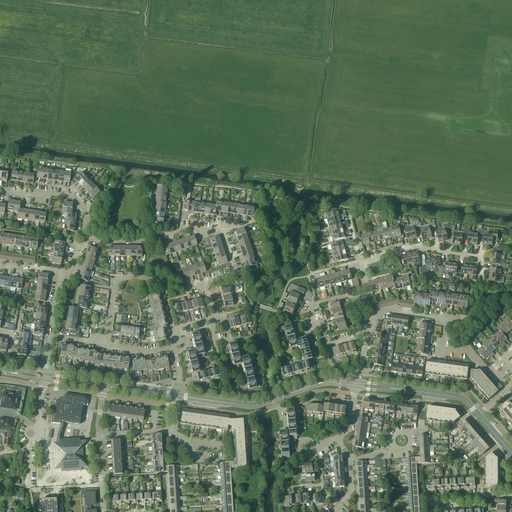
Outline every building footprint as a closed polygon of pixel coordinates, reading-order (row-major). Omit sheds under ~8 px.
[(0,181),(7,182),(8,171),(0,169),(0,181)] [(76,181),(78,183),(85,177),(81,173),(77,177),(74,179),(71,182),(73,184),(76,181)] [(79,190),(89,181),(85,177),(78,183),(80,185),(77,188),(79,190)] [(92,184),(89,181),(79,190),(81,192),(84,189),(86,191),(92,184)] [(89,195),(96,188),(92,184),(86,191),(88,193),(85,196),(86,198),(89,195)] [(100,192),(96,188),(89,195),(93,199),(92,200),(94,203),(103,194),(101,191),(100,192)] [(13,211),(18,212),(19,210),(20,205),(23,205),(23,201),(20,200),(20,203),(15,202),(13,211)] [(258,207),(257,207),(254,206),(254,208),(249,207),(247,216),(252,217),(252,219),(256,219),(258,207)] [(326,215),(327,219),(341,216),(339,211),(326,215)] [(413,227),(409,228),(412,239),(417,238),(414,229),(418,228),(420,227),(419,223),(418,220),(415,221),(412,222),(413,227)] [(429,227),(425,228),(428,239),(432,238),(430,231),(436,229),(434,222),(428,224),(429,227)] [(421,223),(419,223),(420,227),(418,228),(419,230),(420,230),(423,240),(428,239),(425,228),(423,229),(421,223)] [(408,240),(412,239),(409,228),(405,229),(404,224),(400,225),(402,232),(405,231),(408,240)] [(445,229),(440,230),(443,241),(448,240),(446,233),(450,232),(451,232),(452,226),(448,225),(444,226),(445,229)] [(463,235),(466,235),(467,228),(464,227),(463,234),(459,233),(457,245),(462,245),(463,235)] [(233,239),(246,234),(244,229),(235,232),(236,235),(232,236),(233,239)] [(478,237),(481,237),(482,230),(479,229),(478,234),(474,234),(472,245),(477,246),(478,237)] [(497,239),(498,232),(494,231),(493,234),(489,234),(487,245),(492,246),(493,240),(497,240),(497,239)] [(345,233),(331,237),(333,241),(346,238),(345,233)] [(0,243),(7,245),(8,235),(1,234),(0,238),(0,243)] [(191,247),(187,234),(185,235),(186,239),(183,240),(186,249),(191,247)] [(197,245),(194,237),(191,238),(189,234),(187,234),(191,247),(197,245)] [(7,245),(14,246),(16,236),(8,235),(7,245)] [(21,247),(23,237),(16,236),(14,246),(21,247)] [(21,247),(29,248),(30,238),(23,237),(21,247)] [(186,249),(183,240),(180,241),(179,237),(177,238),(181,251),(186,249)] [(220,242),(219,237),(209,240),(211,245),(220,242)] [(29,248),(36,249),(38,240),(30,238),(29,248)] [(177,238),(174,239),(176,243),(173,243),(176,252),(181,251),(177,238)] [(236,249),(249,244),(247,239),(238,242),(239,245),(235,246),(236,249)] [(169,240),(166,241),(171,254),(176,252),(173,243),(170,244),(169,240)] [(171,254),(166,241),(164,242),(165,246),(162,247),(165,256),(171,254)] [(330,245),(332,249),(345,246),(344,241),(330,245)] [(211,245),(213,250),(222,247),(220,242),(211,245)] [(242,252),(250,249),(249,244),(236,249),(237,251),(241,250),(242,252)] [(89,248),(87,252),(96,255),(98,251),(92,248),(92,246),(88,245),(88,248),(89,248)] [(491,254),(490,258),(503,260),(504,256),(505,256),(507,246),(499,245),(498,255),(491,254)] [(222,247),(213,250),(215,256),(224,252),(222,247)] [(239,259),(252,255),(250,249),(242,252),(243,255),(239,257),(239,259)] [(94,261),(96,255),(87,252),(86,256),(82,254),(81,257),(94,261)] [(215,256),(216,261),(225,258),(224,252),(215,256)] [(414,263),(412,254),(406,256),(403,257),(405,261),(407,268),(410,267),(409,264),(414,263)] [(245,263),(254,260),(252,255),(239,259),(240,261),(244,260),(245,263)] [(348,255),(334,258),(335,263),(349,259),(348,255)] [(93,266),(94,261),(81,257),(81,259),(85,260),(84,263),(93,266)] [(225,258),(216,261),(218,266),(227,263),(225,258)] [(430,260),(433,269),(438,267),(438,266),(441,265),(439,258),(436,259),(430,260)] [(503,260),(490,258),(490,263),(498,264),(498,267),(505,268),(508,268),(508,265),(503,265),(503,260)] [(254,260),(245,263),(247,268),(245,268),(246,272),(258,268),(257,265),(259,264),(258,259),(254,260)] [(423,267),(425,274),(428,273),(428,270),(433,269),(430,260),(425,262),(426,266),(423,267)] [(451,272),(452,263),(446,262),(445,267),(443,267),(442,274),(448,275),(448,272),(451,272)] [(78,267),(91,271),(93,266),(84,263),(83,266),(79,265),(78,267)] [(202,273),(205,272),(206,272),(203,263),(196,265),(201,278),(204,277),(202,273)] [(452,263),(451,272),(456,273),(455,277),(458,278),(459,271),(457,270),(458,264),(452,263)] [(199,279),(201,278),(196,265),(191,267),(193,276),(198,275),(199,279)] [(462,273),(467,274),(469,265),(463,265),(462,271),(459,271),(458,278),(461,278),(462,273)] [(474,266),(469,265),(467,274),(473,275),(472,280),(475,280),(476,273),(477,267),(474,266)] [(89,276),(91,271),(78,267),(77,269),(81,271),(80,273),(89,276)] [(185,269),(188,278),(190,277),(191,281),(193,281),(192,277),(193,276),(191,267),(185,269)] [(352,280),(350,275),(349,271),(346,272),(345,268),(343,268),(346,281),(352,280)] [(185,279),(188,278),(185,269),(182,270),(182,269),(178,270),(182,282),(186,281),(185,279)] [(341,283),(339,274),(336,274),(335,270),(332,271),(336,284),(341,283)] [(78,279),(83,280),(87,282),(89,276),(80,273),(79,276),(75,275),(75,277),(78,279)] [(331,285),(328,276),(325,277),(324,273),(322,274),(325,287),(331,285)] [(501,278),(501,275),(490,274),(489,278),(496,279),(496,282),(503,283),(504,278),(501,278)] [(393,280),(394,280),(393,276),(385,278),(388,288),(395,286),(393,280)] [(407,289),(407,287),(411,286),(408,276),(401,278),(403,288),(404,290),(407,289)] [(388,288),(385,278),(378,280),(381,290),(388,288)] [(403,288),(401,278),(394,280),(393,280),(395,286),(396,290),(403,288)] [(381,290),(378,280),(371,282),(373,292),(381,290)] [(300,295),(292,292),(290,291),(288,296),(290,297),(298,300),(300,295)] [(431,292),(431,296),(430,302),(430,306),(433,306),(433,303),(437,303),(439,293),(431,292)] [(441,307),(444,308),(446,294),(439,293),(437,303),(441,304),(441,307)] [(159,294),(148,296),(156,329),(152,330),(155,342),(166,339),(163,328),(167,328),(159,294)] [(418,308),(422,308),(423,295),(416,294),(414,304),(419,304),(418,308)] [(448,305),(452,305),(454,295),(446,294),(444,308),(448,308),(448,305)] [(431,296),(423,295),(422,308),(425,308),(425,305),(430,306),(430,302),(431,296)] [(456,309),(459,310),(461,296),(454,295),(452,305),(456,306),(456,309)] [(469,297),(461,296),(459,310),(462,310),(463,307),(467,307),(469,297)] [(296,305),(298,300),(290,297),(288,302),(296,305)] [(336,303),(336,301),(335,300),(331,301),(332,304),(331,305),(332,310),(341,307),(339,302),(336,303)] [(288,302),(286,307),(294,310),(296,305),(288,302)] [(181,314),(182,313),(180,304),(175,305),(175,306),(173,307),(174,310),(176,310),(177,314),(181,313),(181,314)] [(292,316),(294,310),(286,307),(284,312),(292,316)] [(503,324),(509,331),(511,329),(511,322),(509,319),(503,324)] [(430,333),(430,330),(431,326),(433,326),(433,322),(427,321),(427,325),(421,324),(420,331),(430,333)] [(75,330),(76,325),(67,324),(66,329),(64,329),(64,332),(69,333),(76,334),(76,331),(75,330)] [(115,335),(138,338),(140,327),(117,324),(115,335)] [(504,336),(509,331),(503,324),(497,329),(500,332),(504,336)] [(429,337),(430,333),(420,331),(419,336),(416,335),(416,338),(419,339),(432,341),(433,337),(429,337)] [(494,337),(503,347),(506,345),(503,342),(507,339),(504,336),(500,332),(494,337)] [(301,336),(302,339),(308,362),(310,361),(310,363),(312,363),(311,361),(311,360),(313,359),(306,338),(311,337),(310,334),(301,336)] [(501,349),(503,347),(494,337),(489,342),(495,349),(498,346),(501,349)] [(308,362),(302,339),(298,340),(304,361),(307,361),(308,361),(308,362)] [(432,344),(432,341),(419,339),(418,346),(428,348),(428,344),(432,344)] [(349,342),(346,343),(347,345),(340,347),(339,345),(336,346),(337,348),(333,349),(335,358),(357,352),(355,348),(358,347),(356,340),(353,341),(354,343),(350,344),(349,342)] [(483,347),(492,357),(494,355),(492,352),(495,349),(489,342),(483,347)] [(292,348),(298,346),(297,343),(289,345),(290,349),(285,350),(286,353),(293,351),(292,348)] [(60,355),(66,356),(71,357),(71,359),(94,362),(93,365),(128,369),(130,358),(96,354),(96,351),(73,348),(74,346),(62,344),(60,355)] [(427,352),(428,348),(418,346),(417,354),(430,356),(431,352),(427,352)] [(492,357),(483,347),(477,352),(484,359),(487,356),(489,359),(492,357)] [(191,348),(189,349),(195,373),(199,372),(194,350),(191,351),(191,348)] [(195,373),(189,349),(186,349),(187,352),(186,352),(191,374),(195,373)] [(241,358),(242,362),(250,359),(249,356),(248,356),(247,353),(243,354),(244,357),(241,358)] [(146,373),(169,367),(166,356),(144,362),(143,358),(132,361),(134,369),(132,370),(134,376),(141,374),(140,370),(145,369),(146,373)] [(240,360),(232,362),(232,366),(234,366),(235,369),(239,368),(238,365),(241,364),(240,360)] [(312,365),(309,366),(308,362),(304,363),(306,372),(313,370),(312,365)] [(425,374),(439,376),(441,364),(427,362),(425,374)] [(439,376),(453,378),(455,365),(441,364),(439,376)] [(467,380),(469,367),(455,365),(453,378),(467,380)] [(217,378),(221,377),(220,376),(223,375),(221,371),(219,371),(218,369),(214,370),(217,378)] [(479,371),(471,371),(471,378),(469,380),(478,390),(488,382),(479,371)] [(488,401),(497,393),(488,382),(478,390),(488,401)] [(2,407),(16,409),(18,395),(4,393),(2,407)] [(82,406),(85,406),(86,397),(64,394),(64,398),(63,397),(62,398),(61,398),(60,398),(60,399),(59,399),(59,400),(58,400),(58,401),(58,402),(54,402),(51,423),(60,424),(61,422),(60,427),(56,438),(57,443),(53,444),(65,455),(65,457),(54,470),(61,470),(61,472),(81,471),(81,468),(87,468),(83,464),(82,446),(86,442),(79,442),(79,439),(59,441),(59,443),(58,438),(62,428),(63,423),(80,425),(82,406)] [(125,407),(118,406),(119,402),(115,401),(114,405),(110,405),(109,416),(143,421),(145,410),(141,409),(142,405),(137,404),(137,409),(130,408),(130,403),(126,403),(125,407)] [(345,416),(345,415),(346,407),(342,407),(343,404),(339,404),(339,406),(332,405),(332,403),(329,402),(328,405),(324,404),(324,406),(321,406),(321,404),(318,403),(317,406),(308,404),(308,405),(306,405),(305,409),(307,409),(307,414),(323,416),(324,413),(345,416)] [(511,403),(510,402),(508,404),(507,403),(503,406),(504,407),(499,411),(509,422),(511,419),(511,403)] [(435,422),(440,423),(442,410),(428,408),(426,421),(432,421),(432,419),(435,420),(435,422)] [(296,409),(288,409),(289,420),(297,419),(296,409)] [(180,423),(192,424),(194,412),(182,410),(180,423)] [(440,423),(446,423),(446,421),(448,422),(448,424),(454,424),(454,422),(460,418),(456,412),(442,410),(440,423)] [(92,434),(94,412),(88,411),(86,434),(92,434)] [(192,424),(204,426),(205,414),(194,412),(192,424)] [(204,426),(215,428),(217,415),(205,414),(204,426)] [(227,429),(229,420),(229,417),(217,415),(215,428),(227,429)] [(13,423),(13,419),(9,418),(4,418),(0,417),(0,426),(3,427),(7,428),(12,429),(12,425),(13,423)] [(297,419),(289,420),(289,431),(298,430),(297,419)] [(231,420),(232,436),(246,435),(245,420),(231,420)] [(463,421),(457,426),(460,431),(467,425),(463,421)] [(467,425),(460,431),(464,435),(470,429),(467,425)] [(470,429),(464,435),(468,439),(474,433),(470,429)] [(298,430),(289,431),(290,437),(293,436),(293,439),(297,439),(297,436),(299,436),(298,434),(298,433),(298,430)] [(283,462),(288,461),(288,458),(290,458),(288,431),(279,432),(281,459),(283,459),(283,462)] [(474,433),(468,439),(471,443),(478,437),(474,433)] [(247,451),(246,435),(232,436),(233,452),(247,451)] [(478,437),(471,443),(475,447),(481,441),(478,437)] [(122,440),(111,440),(113,475),(124,474),(122,440)] [(481,441),(475,447),(478,451),(485,445),(481,441)] [(485,445),(478,451),(482,455),(489,450),(485,445)] [(248,467),(247,451),(233,452),(234,468),(248,467)] [(333,457),(334,462),(343,461),(343,456),(339,456),(338,453),(332,454),(332,457),(333,457)] [(486,458),(484,458),(484,464),(486,464),(486,467),(484,467),(484,472),(497,472),(496,458),(491,453),(486,458)] [(306,473),(318,472),(318,469),(313,469),(313,468),(312,464),(303,464),(303,470),(304,470),(305,473),(306,473)] [(299,481),(300,485),(312,484),(311,481),(315,481),(315,477),(315,476),(320,475),(319,472),(318,472),(306,473),(306,476),(305,476),(305,481),(299,481)] [(497,486),(497,472),(484,472),(484,478),(486,478),(486,480),(484,480),(484,486),(497,486)] [(469,478),(467,478),(466,478),(467,485),(469,485),(469,487),(475,487),(474,475),(468,476),(469,478)] [(452,479),(450,480),(451,486),(453,486),(453,488),(459,488),(459,485),(458,479),(458,476),(452,477),(452,479)] [(461,479),(458,479),(459,485),(461,485),(461,488),(467,487),(467,485),(466,478),(467,478),(466,476),(460,476),(461,479)] [(436,480),(434,481),(435,487),(437,487),(437,489),(443,489),(443,486),(442,480),(442,477),(436,478),(436,480)] [(444,480),(442,480),(443,486),(445,486),(445,489),(451,488),(451,486),(450,480),(450,477),(444,477),(444,480)] [(435,490),(435,487),(434,481),(434,478),(428,478),(428,481),(426,481),(426,487),(429,487),(429,490),(435,490)] [(345,487),(344,482),(335,482),(335,483),(332,483),(333,491),(341,491),(341,487),(345,487)] [(91,505),(95,505),(94,493),(85,493),(85,490),(82,490),(83,495),(85,495),(85,505),(91,505)] [(155,493),(153,493),(153,500),(155,500),(155,502),(161,502),(161,490),(155,491),(155,493)] [(139,494),(137,494),(136,495),(137,501),(139,501),(139,503),(145,503),(145,502),(145,500),(145,494),(144,491),(138,492),(139,494)] [(153,493),(153,491),(147,491),(147,494),(145,494),(145,500),(145,502),(147,502),(147,503),(153,502),(153,500),(153,493)] [(122,495),(120,496),(121,502),(121,503),(123,503),(123,504),(129,504),(129,501),(128,495),(128,492),(122,493),(122,495)] [(136,495),(137,494),(136,492),(130,492),(131,495),(128,495),(129,501),(131,501),(131,504),(137,503),(137,501),(136,495)] [(121,503),(121,502),(120,496),(120,493),(114,493),(114,496),(112,496),(112,502),(115,502),(115,505),(121,505),(121,503)] [(303,494),(304,504),(310,504),(309,502),(312,502),(313,502),(312,495),(312,493),(309,494),(309,493),(307,493),(307,494),(303,494)] [(304,504),(303,494),(299,495),(299,494),(298,494),(298,495),(294,495),(294,496),(295,496),(295,503),(298,503),(298,504),(304,504)] [(325,504),(325,500),(324,497),(321,497),(321,494),(317,494),(316,494),(315,494),(312,495),(313,502),(312,502),(313,503),(316,503),(316,504),(325,504)] [(295,496),(294,496),(291,496),(290,496),(290,497),(286,497),(286,500),(283,501),(283,507),(292,506),(292,505),(295,505),(295,503),(295,496)] [(42,511),(63,511),(62,498),(41,499),(42,511)]
